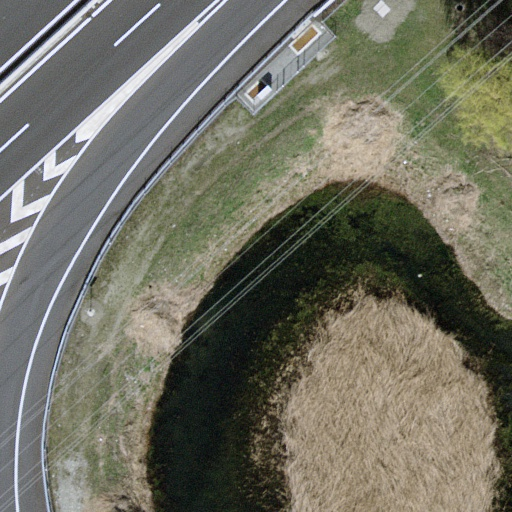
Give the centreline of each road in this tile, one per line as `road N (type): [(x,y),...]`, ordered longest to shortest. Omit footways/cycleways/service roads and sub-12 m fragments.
road 1 (motorway): [(0,477),(10,380),(41,287),(98,182),(231,0)]
road 2 (motorway): [(0,152),(166,0)]
